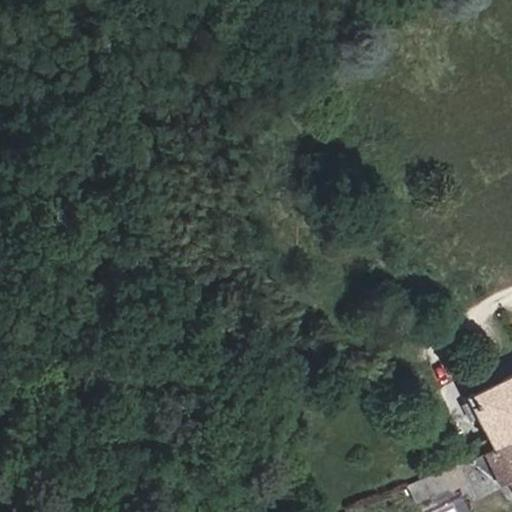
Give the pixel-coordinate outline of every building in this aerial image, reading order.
[(432,455),(436,463),(438,469),(461,462),(465,472),(501,461),(499,457),(486,430),(484,425),(495,420),(479,388),(415,421),(432,455)] [(499,457),(501,461),(511,484),(511,412),(495,420),(484,425),(486,430),(499,457)] [(416,472),(436,463),(432,455),(413,464),(416,472)] [(461,462),(438,469),(459,511),(476,511),(511,495),(511,484),(501,461),(465,472),(461,462)] [(385,496),(363,508),(364,511),(386,511),(392,509),(385,496)]
